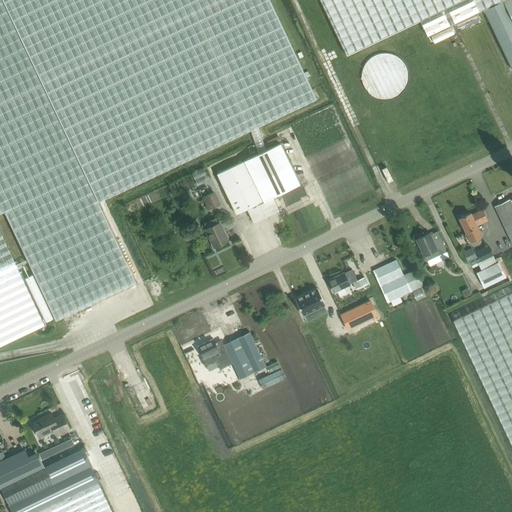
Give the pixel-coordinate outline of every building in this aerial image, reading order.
[(0,0),(0,346),(45,326),(0,230),(0,213),(4,212),(56,321),(136,283),(99,205),(317,102),(269,0),(0,0)] [(511,0),(320,0),(347,56),(420,21),(427,36),(483,10),(511,68),(511,0)] [(433,43),(454,35),(451,28),(430,36),(433,43)] [(326,111),(315,116),(318,120),(329,115),(326,111)] [(279,210),(273,197),(300,184),(281,144),(217,174),(237,215),(247,210),(253,222),(279,210)] [(386,185),(391,183),(387,171),(381,173),(386,185)] [(203,198),(209,210),(215,206),(209,194),(203,198)] [(495,207),(511,243),(511,205),(509,200),(495,207)] [(481,237),(480,234),(477,228),(476,226),(487,221),(482,210),(471,215),(470,213),(459,219),(466,233),(467,235),(466,236),(468,241),(470,240),(471,242),(481,237)] [(214,247),(228,241),(219,223),(206,230),(214,247)] [(447,252),(441,238),(433,242),(429,233),(416,240),(426,261),(447,252)] [(477,252),(481,262),(494,256),(489,246),(477,252)] [(474,252),(465,257),(468,261),(477,257),(474,252)] [(396,260),(373,271),(388,303),(424,286),(420,278),(407,284),(396,260)] [(480,281),(502,270),(498,263),(477,273),(480,281)] [(344,273),(328,280),(334,293),(350,285),(349,284),(353,283),(357,281),(352,270),(344,274),(344,273)] [(505,277),(502,270),(480,281),(484,288),(505,277)] [(357,281),(353,283),(355,288),(366,283),(364,278),(363,278),(357,281)] [(303,315),(304,315),(324,305),(325,305),(317,288),(295,299),(303,315)] [(511,292),(454,320),(511,442),(511,292)] [(370,301),(341,315),(348,329),(377,315),(370,301)] [(249,332),(217,348),(213,339),(198,347),(203,358),(202,359),(205,367),(229,355),(240,380),(266,367),(249,332)] [(114,359),(119,372),(124,370),(118,357),(114,359)] [(275,358),(266,362),(269,368),(278,364),(275,358)] [(123,372),(118,375),(123,384),(128,381),(123,372)] [(70,390),(79,385),(73,375),(65,379),(70,390)] [(132,381),(139,405),(154,400),(146,376),(132,381)] [(54,419),(51,414),(51,413),(44,417),(44,418),(32,424),(39,438),(54,431),(56,436),(70,430),(63,414),(54,419)] [(105,435),(93,444),(98,450),(110,442),(105,435)] [(39,453),(42,460),(74,445),(71,438),(39,453)] [(112,445),(94,452),(98,463),(116,455),(112,445)] [(112,511),(82,449),(44,467),(44,468),(1,488),(9,505),(9,506),(11,511),(112,511)] [(0,461),(0,488),(1,488),(44,468),(38,456),(30,460),(25,450),(6,459),(0,461)]
